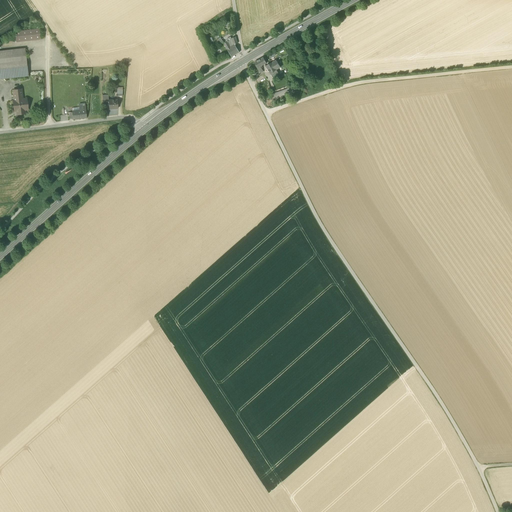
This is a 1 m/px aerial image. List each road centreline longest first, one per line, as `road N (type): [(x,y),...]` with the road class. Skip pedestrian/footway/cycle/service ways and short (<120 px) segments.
road 1 (unclassified): [(242,61),(310,206),(440,402),(497,511)]
road 2 (track): [(265,111),(357,81),(511,66)]
road 3 (primary): [(0,255),(142,130)]
road 4 (unclassified): [(142,130),(126,116),(0,132)]
road 5 (track): [(49,126),(46,27),(27,0)]
road 6 (primary): [(242,61),(352,0)]
road 7 (primary): [(142,130),(242,61)]
